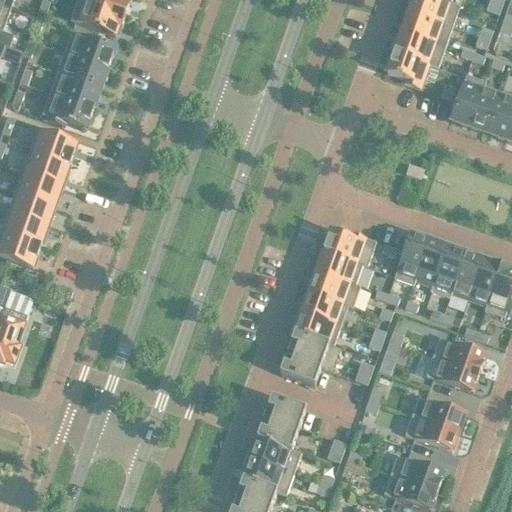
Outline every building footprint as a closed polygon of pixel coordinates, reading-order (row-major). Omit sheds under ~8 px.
[(0,0),(0,7),(11,12),(14,0),(0,0)] [(86,0),(85,4),(106,13),(125,19),(130,7),(127,6),(129,0),(86,0)] [(413,0),(409,14),(453,30),(460,9),(451,6),(434,0),(413,0)] [(503,6),(491,1),(488,8),(501,12),(503,6)] [(78,2),(73,16),(70,24),(115,40),(118,31),(121,32),(125,19),(106,13),(85,4),(78,2)] [(45,20),(50,5),(42,3),(37,18),(45,20)] [(0,46),(5,48),(5,49),(10,51),(14,39),(3,34),(11,12),(0,7),(0,46)] [(501,12),(488,8),(486,14),(499,18),(501,12)] [(409,14),(401,35),(445,51),(453,30),(409,14)] [(511,19),(505,17),(502,26),(511,29),(511,19)] [(37,18),(32,32),(40,35),(45,20),(37,18)] [(511,34),(511,29),(502,26),(499,36),(510,40),(511,34)] [(490,43),(493,34),(482,31),(479,40),(490,43)] [(64,56),(108,72),(113,59),(110,58),(113,50),(72,35),(64,56)] [(401,35),(394,56),(428,68),(438,72),(445,51),(401,35)] [(479,40),(475,49),(486,52),(490,43),(479,40)] [(36,46),(29,44),(23,59),(31,61),(36,46)] [(461,59),(472,62),(474,56),(463,52),(461,59)] [(57,77),(99,92),(101,84),(104,85),(108,72),(64,56),(57,77)] [(428,68),(394,56),(387,76),(405,83),(404,87),(420,92),(428,68)] [(474,56),(472,62),(483,66),(485,59),(474,56)] [(493,63),(491,71),(501,74),(504,67),(493,63)] [(32,74),(25,72),(20,86),(27,89),(32,74)] [(50,97),(94,113),(98,100),(96,99),(99,92),(57,77),(50,97)] [(450,123),(470,131),(484,91),(486,85),(466,78),(450,123)] [(445,89),(441,100),(451,103),(455,92),(445,89)] [(470,131),(488,137),(501,97),(484,91),(470,131)] [(16,95),(12,108),(14,113),(18,114),(24,97),(16,95)] [(63,130),(64,126),(84,133),(87,125),(89,125),(94,113),(50,97),(42,118),(47,120),(45,124),(63,130)] [(488,137),(505,143),(511,123),(511,101),(501,97),(488,137)] [(11,121),(6,123),(2,136),(10,139),(15,122),(11,121)] [(60,137),(43,131),(41,135),(37,133),(29,156),(69,170),(74,157),(71,156),(73,150),(76,151),(77,148),(59,142),(60,138),(60,137)] [(69,170),(29,156),(22,176),(62,190),(63,188),(62,187),(61,188),(60,187),(62,181),(65,181),(69,170)] [(406,178),(421,183),(424,173),(409,167),(406,178)] [(62,190),(22,176),(15,196),(55,210),(59,198),(57,197),(59,190),(60,191),(61,192),(62,190)] [(7,216),(48,230),(48,228),(47,228),(47,229),(46,228),(48,221),(51,222),(55,210),(15,196),(7,216)] [(7,216),(0,236),(41,250),(45,239),(42,238),(44,231),(46,231),(46,232),(47,233),(48,230),(7,216)] [(323,255),(358,267),(367,242),(350,236),(349,240),(331,234),(323,255)] [(41,250),(0,236),(0,260),(33,272),(34,269),(31,268),(34,262),(37,263),(41,250)] [(396,277),(415,283),(429,244),(410,237),(396,277)] [(415,283),(433,290),(447,250),(429,244),(415,283)] [(398,253),(385,248),(382,256),(395,261),(398,253)] [(433,290),(451,296),(465,257),(447,250),(433,290)] [(323,255),(316,275),(351,287),(358,267),(323,255)] [(451,296),(469,303),(483,263),(465,257),(451,296)] [(469,303),(487,309),(501,270),(483,263),(469,303)] [(511,273),(501,270),(487,309),(510,317),(511,309),(511,273)] [(344,308),(351,287),(316,275),(309,295),(344,308)] [(0,315),(2,316),(0,322),(0,367),(4,369),(5,366),(14,369),(20,351),(17,350),(28,319),(5,311),(11,293),(0,289),(0,315)] [(388,297),(377,293),(374,301),(386,305),(388,297)] [(336,328),(344,308),(309,295),(302,316),(336,328)] [(386,305),(397,309),(400,301),(388,297),(386,305)] [(405,311),(416,316),(419,308),(407,304),(405,311)] [(390,324),(393,315),(382,311),(379,320),(390,324)] [(430,320),(441,324),(444,317),(432,313),(430,320)] [(302,316),(294,336),(329,348),(336,328),(302,316)] [(455,321),(444,317),(441,324),(452,328),(455,321)] [(375,331),(372,341),(383,345),(386,335),(375,331)] [(475,343),(478,335),(467,331),(464,339),(475,343)] [(478,335),(475,343),(486,347),(489,339),(478,335)] [(314,390),(329,348),(294,336),(280,378),(314,390)] [(400,350),(404,340),(392,336),(389,346),(400,350)] [(380,354),(383,345),(372,341),(368,350),(380,354)] [(479,378),(486,359),(439,342),(432,361),(479,378)] [(389,346),(386,355),(397,359),(400,350),(389,346)] [(432,361),(426,380),(473,396),(479,378),(432,361)] [(362,365),(359,372),(372,376),(374,370),(362,365)] [(359,372),(357,378),(370,382),(372,376),(359,372)] [(370,382),(357,378),(355,384),(367,389),(370,382)] [(379,409),(383,399),(371,395),(368,405),(379,409)] [(264,422),(257,441),(292,454),(295,444),(299,434),(300,431),(300,429),(306,413),(272,401),(264,422)] [(418,401),(411,420),(458,437),(465,418),(418,401)] [(368,405),(365,414),(376,418),(379,409),(368,405)] [(411,420),(405,439),(452,455),(458,437),(411,420)] [(257,441),(250,462),(294,478),(299,463),(301,457),(292,454),(257,441)] [(332,449),(344,454),(346,447),(334,443),(332,449)] [(330,455),(342,460),(344,454),(332,449),(330,455)] [(350,454),(347,464),(358,468),(362,458),(350,454)] [(342,460),(330,455),(327,462),(340,466),(342,460)] [(437,496),(444,477),(397,460),(390,479),(437,496)] [(250,462),(242,484),(277,496),(286,499),(288,493),(294,478),(250,462)] [(347,464),(344,473),(355,477),(358,468),(347,464)] [(323,478),(320,487),(331,491),(334,482),(323,478)] [(390,479),(384,498),(423,511),(431,511),(437,496),(390,479)] [(235,503),(232,511),(270,511),(273,505),(277,496),(242,484),(235,503)] [(327,501),(331,491),(320,487),(316,497),(327,501)]
